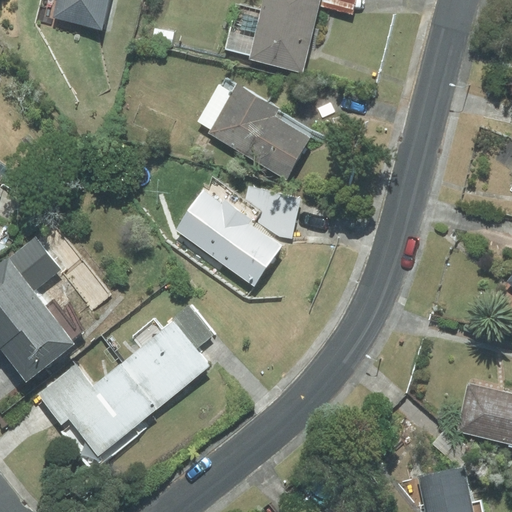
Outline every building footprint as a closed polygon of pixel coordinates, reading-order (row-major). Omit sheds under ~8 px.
[(65,0),(61,16),(115,29),(122,0),(65,0)] [(272,0),(262,35),(235,27),(229,49),(260,58),(314,73),(332,9),(361,17),(365,0),(272,0)] [(186,31),(160,26),(157,46),(182,51),(186,31)] [(294,107),(248,80),(218,131),(301,179),(325,137),(289,116),(294,107)] [(297,239),(217,183),(184,232),(263,287),(297,239)] [(0,224),(14,196),(0,189),(0,224)] [(0,265),(0,332),(14,350),(17,347),(42,380),(93,340),(21,249),(0,265)] [(103,382),(85,361),(50,390),(43,396),(69,426),(76,420),(109,459),(222,362),(181,314),(103,382)] [(511,436),(511,382),(475,376),(465,428),(511,436)] [(431,511),(486,511),(476,465),(423,476),(431,511)] [(377,511),(351,481),(315,511),(377,511)]
